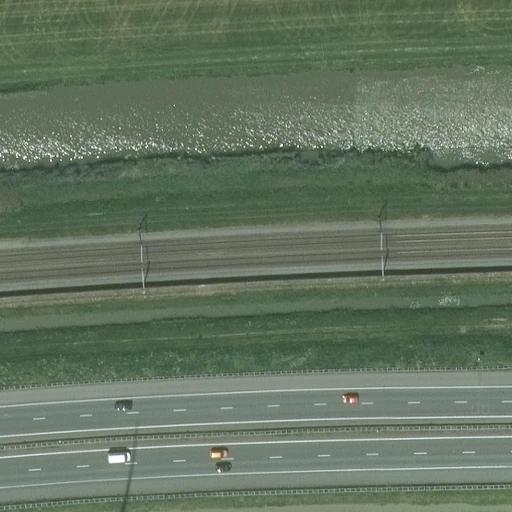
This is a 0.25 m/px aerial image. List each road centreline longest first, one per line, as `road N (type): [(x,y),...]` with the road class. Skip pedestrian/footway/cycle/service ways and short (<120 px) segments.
road 1 (motorway): [(511,402),(0,424)]
road 2 (motorway): [(0,474),(511,452)]
